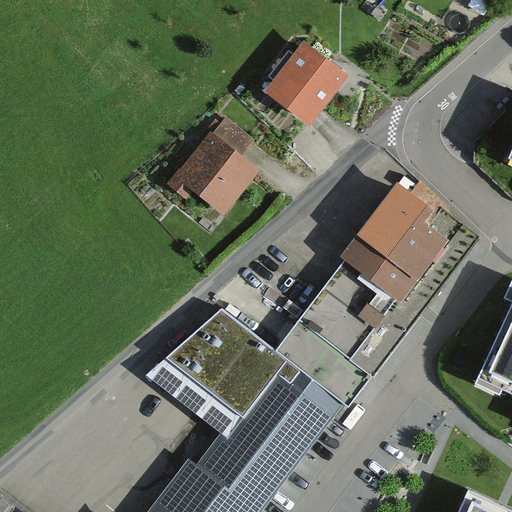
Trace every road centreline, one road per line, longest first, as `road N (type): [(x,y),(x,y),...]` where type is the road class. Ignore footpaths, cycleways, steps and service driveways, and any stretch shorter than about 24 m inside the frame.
road 1 (residential): [(0,469),(406,124)]
road 2 (residential): [(406,124),(490,214),(505,249),(308,511)]
road 3 (residential): [(406,124),(511,37)]
